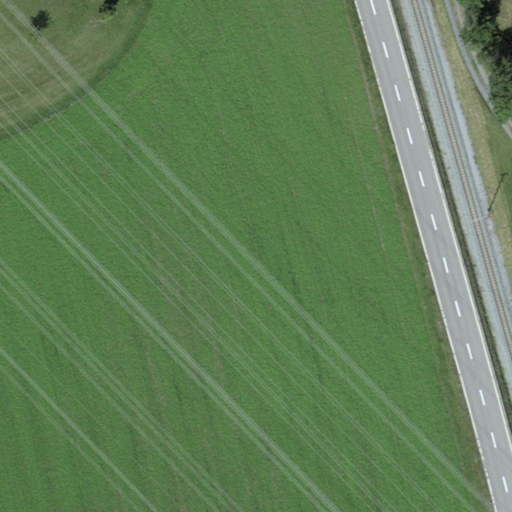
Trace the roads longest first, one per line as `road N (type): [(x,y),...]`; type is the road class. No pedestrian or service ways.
road 1 (primary): [(370,0),(511,511)]
road 2 (track): [(511,126),(470,61),(451,0)]
